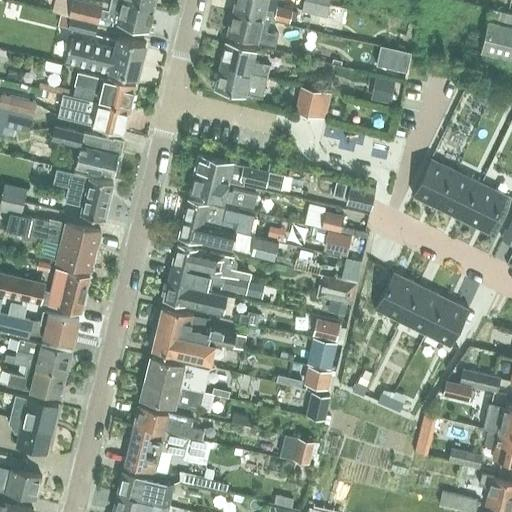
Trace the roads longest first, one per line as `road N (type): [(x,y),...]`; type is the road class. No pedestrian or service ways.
road 1 (residential): [(71,511),(170,98)]
road 2 (unclassified): [(511,277),(374,217)]
road 3 (residential): [(302,127),(170,98)]
